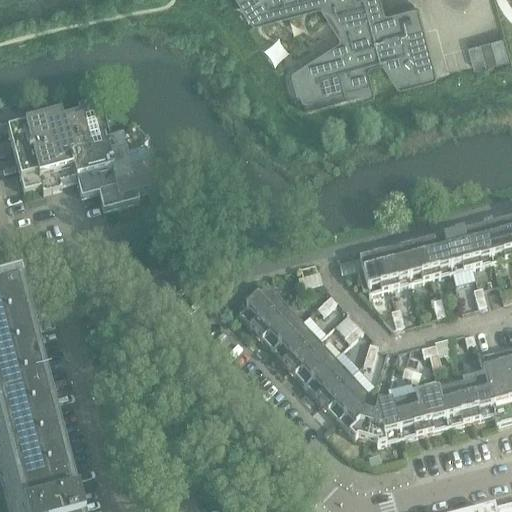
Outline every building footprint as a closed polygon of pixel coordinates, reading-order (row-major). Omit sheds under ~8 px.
[(430,66),(415,9),(415,8),(414,8),(414,7),(413,7),(413,6),(412,6),(411,6),(410,6),(409,6),(377,14),(373,0),(247,0),(259,18),(326,0),(351,40),(295,76),(294,76),(294,77),(293,78),(293,79),(293,80),(293,81),(301,110),(301,111),(302,112),(303,113),(304,113),(305,113),(306,113),(307,113),(371,96),(372,96),(372,95),(373,95),(373,94),(374,94),(374,93),(374,92),(374,91),(374,90),(365,57),(376,54),(393,80),(427,71),(428,71),(429,70),(430,69),(430,68),(430,67),(430,66)] [(508,60),(502,37),(501,37),(490,40),(497,63),(508,60)] [(497,63),(490,40),(479,43),(485,67),(497,63)] [(479,43),(467,47),(474,70),(485,67),(479,43)] [(26,109),(0,115),(0,127),(29,120),(26,109)] [(78,119),(80,123),(63,127),(61,121),(8,135),(24,197),(41,193),(43,199),(47,198),(62,194),(60,188),(76,184),(81,203),(99,198),(103,216),(139,206),(138,200),(155,195),(143,151),(148,147),(134,131),(123,142),(106,146),(97,114),(78,119)] [(511,224),(503,226),(511,259),(511,224)] [(511,259),(503,226),(483,232),(493,269),(511,263),(511,259)] [(483,232),(462,237),(472,274),(493,269),(483,232)] [(462,237),(442,242),(452,280),(472,274),(462,237)] [(442,242),(421,248),(431,285),(452,280),(442,242)] [(421,248),(401,253),(410,290),(431,285),(421,248)] [(401,253),(380,258),(390,296),(410,290),(401,253)] [(362,277),(358,278),(362,297),(367,295),(369,301),(390,296),(380,258),(359,264),(362,277)] [(315,271),(300,275),(303,283),(317,279),(315,271)] [(481,293),(473,296),(475,304),(484,302),(481,293)] [(243,316),(238,320),(250,333),(255,338),(260,334),(272,322),(284,312),(267,294),(257,303),(253,298),(241,309),(245,314),(243,316)] [(323,308),(329,315),(336,309),(330,302),(323,308)] [(484,302),(475,304),(478,313),(486,311),(484,302)] [(440,304),(432,306),(434,315),(443,313),(440,304)] [(323,308),(317,314),(323,321),(329,315),(323,308)] [(260,334),(255,338),(263,346),(272,356),(276,352),(289,340),(300,330),(284,312),(272,322),(260,334)] [(443,313),(434,315),(436,323),(445,321),(443,313)] [(399,315),(391,317),(393,326),(402,323),(399,315)] [(402,323),(393,326),(395,334),(404,332),(402,323)] [(276,352),(272,356),(283,367),(288,374),(293,369),(305,358),(316,348),(300,330),(289,340),(276,352)] [(357,331),(350,337),(356,344),(363,338),(357,331)] [(0,481),(8,511),(66,511),(65,507),(58,481),(57,477),(50,450),(49,446),(42,420),(41,416),(34,390),(33,386),(27,360),(25,356),(22,342),(20,334),(0,339),(0,481)] [(350,337),(344,343),(350,350),(356,344),(350,337)] [(473,341),(464,343),(466,352),(475,349),(473,341)] [(293,369),(288,374),(295,381),(305,391),(309,387),(322,375),(333,365),(316,348),(305,358),(293,369)] [(369,350),(366,362),(374,364),(378,352),(369,350)] [(435,351),(421,354),(423,363),(429,361),(437,359),(435,351)] [(511,354),(479,363),(482,376),(484,384),(485,384),(489,401),(492,411),(493,416),(494,421),(496,430),(511,425),(511,354)] [(437,359),(429,361),(433,379),(442,377),(437,359)] [(366,362),(363,370),(371,373),(374,364),(366,362)] [(309,387),(305,391),(316,403),(321,409),(325,405),(338,393),(349,383),(333,365),(322,375),(309,387)] [(404,373),(402,382),(410,384),(413,376),(404,373)] [(325,405),(321,409),(327,416),(338,427),(342,423),(354,412),(366,401),(349,383),(338,393),(325,405)] [(484,384),(461,390),(466,407),(470,422),(471,427),(479,425),(494,421),(493,416),(492,411),(489,401),(485,384),(484,384)] [(461,390),(438,396),(442,413),(446,428),(448,433),(462,429),(471,427),(470,422),(466,407),(461,390)] [(438,396),(415,402),(419,418),(423,434),(424,439),(433,437),(448,433),(446,428),(442,413),(438,396)] [(342,423),(338,427),(349,440),(355,445),(358,443),(367,445),(369,436),(372,425),(377,409),(371,407),(366,401),(354,412),(342,423)] [(415,402),(391,408),(395,424),(399,440),(401,445),(415,442),(424,439),(423,434),(419,418),(415,402)] [(369,436),(367,445),(376,448),(377,452),(384,450),(401,445),(399,440),(395,424),(391,408),(383,410),(377,409),(372,425),(369,436)] [(378,460),(368,463),(371,471),(381,468),(378,460)]
